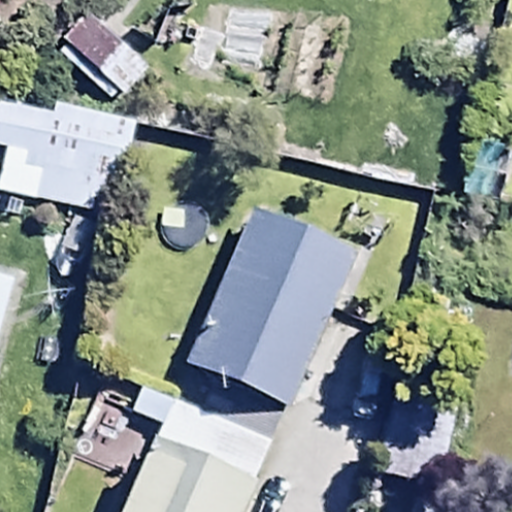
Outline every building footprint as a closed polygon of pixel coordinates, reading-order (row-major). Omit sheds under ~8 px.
[(58,46),(50,53),(107,107),(145,67),(85,9),(54,42),(58,46)] [(47,110),(0,101),(0,146),(1,146),(0,150),(0,194),(113,217),(132,121),(48,104),(47,110)] [(358,240),(254,196),(182,364),(285,409),(358,240)] [(0,312),(11,276),(0,272),(0,312)] [(235,511),(263,446),(131,391),(122,414),(152,426),(116,511),(235,511)] [(434,416),(384,407),(372,472),(422,481),(434,416)] [(472,511),(409,497),(406,511),(472,511)]
